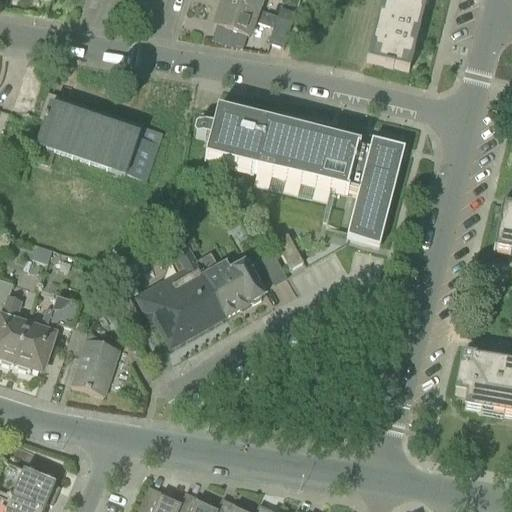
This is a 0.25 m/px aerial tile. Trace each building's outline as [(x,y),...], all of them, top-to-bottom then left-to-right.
[(224,0),(224,1),(259,13),(263,0),(224,0)] [(424,12),(427,0),(381,0),(381,2),(424,12)] [(215,29),(249,40),(254,26),(273,33),(268,47),(283,52),(292,25),(278,20),(277,21),(258,14),(259,13),(224,1),(215,29)] [(408,75),(414,54),(424,12),(381,2),(366,65),(384,69),(384,70),(393,72),(393,71),(408,75)] [(278,20),(292,25),(295,17),(280,12),(278,20)] [(36,150),(35,153),(36,153),(54,159),(125,183),(127,176),(147,184),(164,137),(142,130),(143,129),(47,97),(40,120),(43,121),(42,124),(45,124),(36,150)] [(393,184),(400,159),(397,158),(397,157),(376,152),(376,153),(372,152),(371,155),(359,152),(359,150),(217,114),(212,134),(198,130),(195,132),(193,139),(194,142),(208,146),(204,164),(254,176),(319,193),(359,201),(350,239),(353,240),(352,241),(374,247),(375,246),(377,246),(390,197),(399,199),(402,187),(393,184)] [(511,209),(501,208),(492,255),(511,258),(511,209)] [(180,278),(137,303),(145,317),(149,315),(155,327),(170,353),(217,326),(226,321),(205,285),(195,266),(175,233),(164,239),(159,242),(180,278)] [(290,274),(303,267),(287,240),(274,247),(290,274)] [(282,275),(270,253),(256,261),(268,283),(282,275)] [(219,276),(205,285),(226,321),(250,308),(253,308),(260,304),(261,301),(264,300),(253,280),(256,278),(250,268),(247,270),(246,267),(230,276),(226,268),(219,272),(217,273),(219,276)] [(12,367),(15,368),(27,330),(16,326),(22,306),(8,301),(12,289),(0,285),(0,321),(1,321),(0,322),(0,363),(1,364),(1,367),(9,370),(12,367)] [(39,334),(27,330),(15,368),(17,369),(18,372),(26,375),(29,373),(41,377),(57,330),(73,335),(81,311),(55,302),(51,315),(45,313),(39,334)] [(103,402),(118,356),(87,346),(89,339),(81,337),(89,313),(81,311),(73,335),(66,357),(80,362),(71,392),(103,402)] [(461,359),(454,397),(466,400),(464,413),(511,421),(511,367),(468,360),(461,359)] [(10,447),(1,467),(0,470),(0,496),(34,511),(44,511),(47,508),(52,510),(60,492),(54,490),(63,470),(10,447)] [(147,495),(139,511),(179,511),(180,510),(179,510),(167,504),(147,495)] [(34,511),(0,496),(0,511),(34,511)] [(180,510),(179,511),(231,511),(220,507),(217,511),(207,511),(203,510),(184,501),(179,510),(180,510)]
